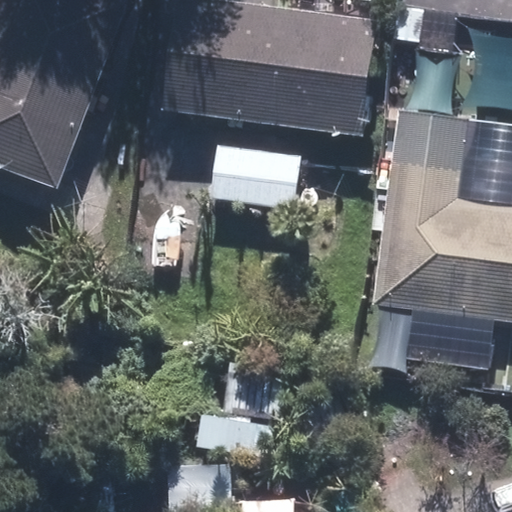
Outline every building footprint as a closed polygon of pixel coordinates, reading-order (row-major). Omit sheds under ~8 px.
[(2,0),(0,8),(0,175),(55,195),(126,0),(2,0)] [(376,27),(176,1),(162,114),(361,139),(376,27)] [(511,123),(396,108),(370,304),(511,323),(511,123)] [(297,159),(215,151),(209,205),(291,214),(297,159)] [(257,248),(210,246),(207,315),(254,317),(257,248)] [(224,367),(221,423),(198,421),(196,453),(264,457),(265,430),(279,431),(282,370),(224,367)] [(340,403),(293,417),(304,453),(351,439),(340,403)]
